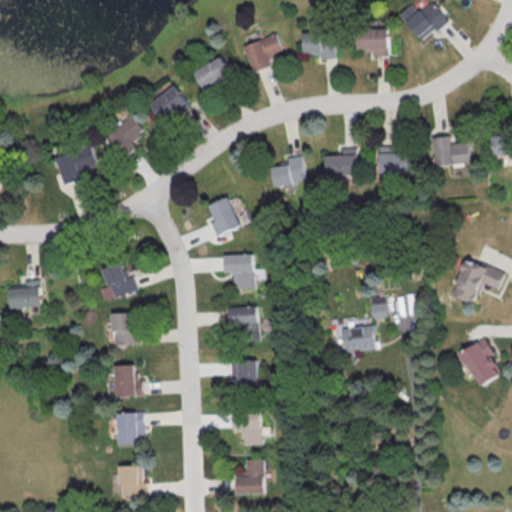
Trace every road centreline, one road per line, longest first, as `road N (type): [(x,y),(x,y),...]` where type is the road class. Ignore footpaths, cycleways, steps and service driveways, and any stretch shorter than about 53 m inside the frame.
road 1 (residential): [(0,232),(68,230),(144,202),(264,119),(417,93),(462,73),(495,41),(510,0)]
road 2 (residential): [(151,197),(185,280),(192,511)]
